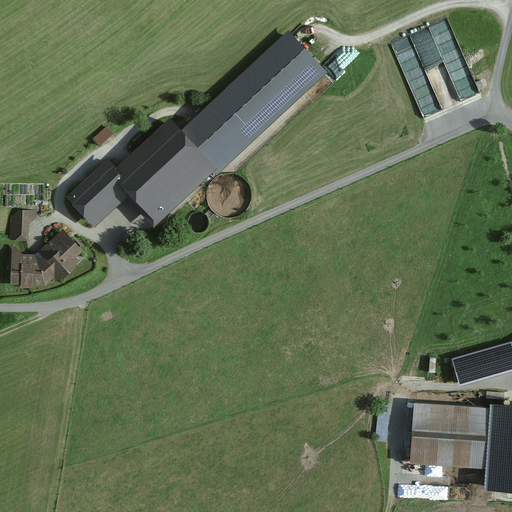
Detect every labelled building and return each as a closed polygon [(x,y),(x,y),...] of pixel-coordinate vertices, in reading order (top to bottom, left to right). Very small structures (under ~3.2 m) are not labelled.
[(112,161),(73,198),(98,224),(135,189),(165,221),(326,68),(292,33),(189,131),(176,118),(121,170),(112,161)] [(94,136),(101,144),(114,131),(107,124),(94,136)] [(22,209),(12,217),(11,240),(31,241),(32,224),(37,220),(38,211),(22,209)] [(43,256),(12,254),(10,287),(49,289),(92,254),(67,231),(43,256)] [(462,385),(511,371),(511,343),(455,359),(432,357),(430,382),(462,385)] [(321,389),(339,384),(336,373),(318,378),(321,389)] [(381,400),(375,438),(386,440),(392,402),(381,400)] [(511,406),(496,406),(496,410),(419,405),(416,463),(493,468),(492,488),(511,489),(511,406)]
